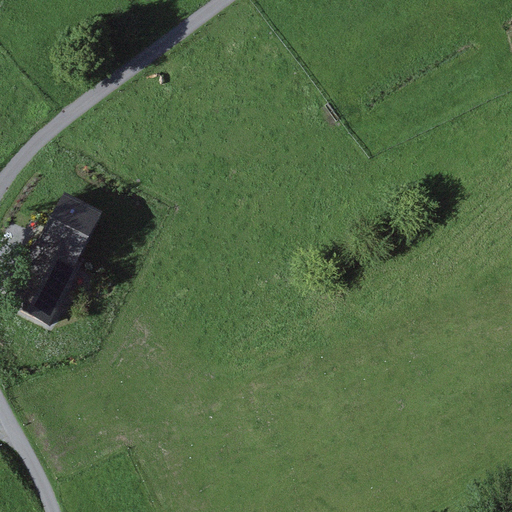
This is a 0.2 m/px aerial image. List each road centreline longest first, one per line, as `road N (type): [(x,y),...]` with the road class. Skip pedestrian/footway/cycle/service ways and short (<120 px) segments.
road 1 (unclassified): [(224,0),(41,137),(0,187)]
road 2 (unclassified): [(0,401),(50,511)]
